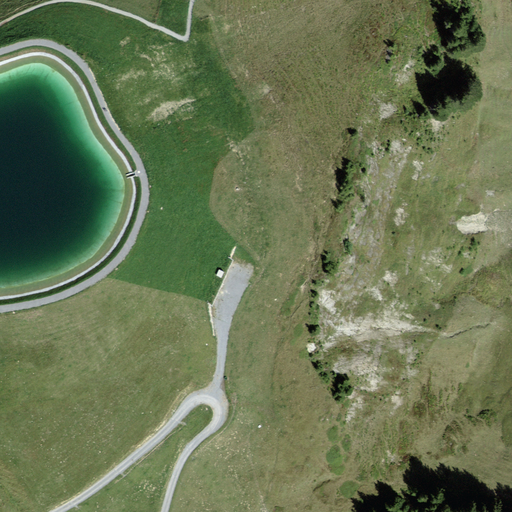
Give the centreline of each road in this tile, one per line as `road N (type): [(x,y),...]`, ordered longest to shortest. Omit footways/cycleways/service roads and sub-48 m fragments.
road 1 (track): [(0,306),(95,275),(133,235),(146,197),(140,150),(83,54),(45,35),(0,48)]
road 2 (track): [(54,511),(97,485),(195,398),(208,397),(220,416),(181,455),(162,511)]
